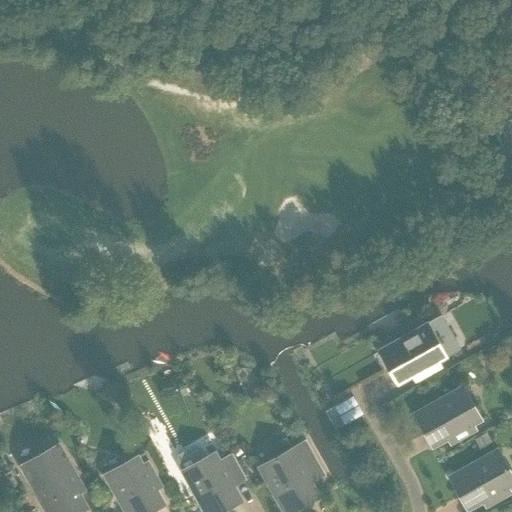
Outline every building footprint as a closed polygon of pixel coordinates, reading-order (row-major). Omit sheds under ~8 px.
[(511,100),(473,120),(503,181),(511,176),(511,100)] [(442,315),(380,350),(399,383),(420,371),(423,376),(441,366),(438,361),(446,356),(447,358),(462,350),(442,315)] [(463,386),(416,413),(434,446),(455,433),(458,439),(476,429),(473,424),(481,419),(463,386)] [(335,406),(326,411),(336,428),(344,423),(335,406)] [(285,511),(291,511),(320,496),(311,481),(323,475),(304,442),(293,449),(286,437),(268,447),(275,459),(260,467),(285,511)] [(47,511),(80,511),(88,507),(76,486),(81,483),(60,444),(22,466),(47,511)] [(178,454),(178,461),(206,511),(220,511),(242,500),(230,478),(236,475),(226,458),(221,461),(216,452),(207,457),(201,447),(196,444),(178,454)] [(494,502),(511,492),(508,487),(511,484),(511,473),(498,449),(451,476),(469,508),(491,496),(494,502)] [(139,456),(106,475),(126,511),(150,511),(165,504),(153,482),(158,479),(149,462),(143,465),(139,456)]
